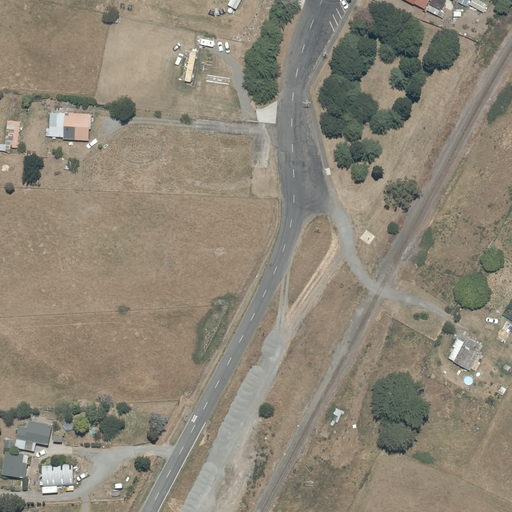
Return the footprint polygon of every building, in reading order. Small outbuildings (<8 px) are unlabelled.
[(405,0),(423,10),(428,0),(405,0)] [(489,2),(485,0),(472,0),(469,5),(484,12),(489,2)] [(47,112),(47,120),(50,120),(49,128),(46,128),(46,138),(88,140),(89,114),(47,112)] [(21,121),(8,120),(5,144),(0,143),(0,150),(10,152),(11,142),(19,143),(21,121)] [(468,370),(481,344),(457,332),(445,358),(468,370)] [(19,425),(14,447),(34,452),(36,442),(48,445),(52,427),(27,421),(26,426),(19,425)] [(5,452),(1,474),(24,478),(28,455),(5,452)] [(40,466),(41,487),(74,485),(73,464),(40,466)]
